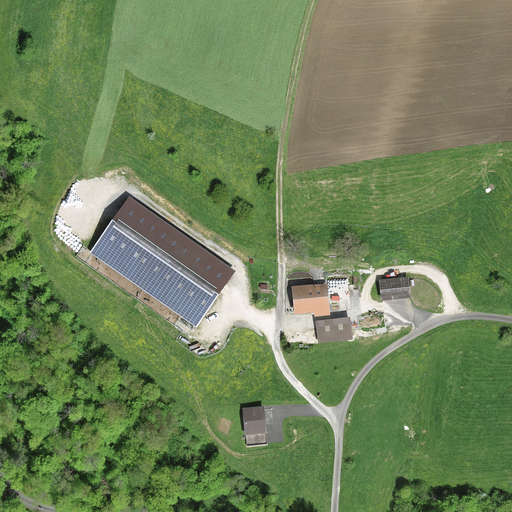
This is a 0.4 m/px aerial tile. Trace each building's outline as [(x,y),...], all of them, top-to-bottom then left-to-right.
[(233,272),(129,200),(92,252),(196,324),(233,272)] [(382,299),(409,296),(407,278),(380,281),(382,299)] [(316,315),(329,314),(326,284),(293,287),(295,313),(315,311),(316,315)] [(319,342),(351,338),(349,318),(317,322),(319,342)] [(248,445),(266,443),(263,407),(244,409),(246,433),(247,433),(248,445)]
